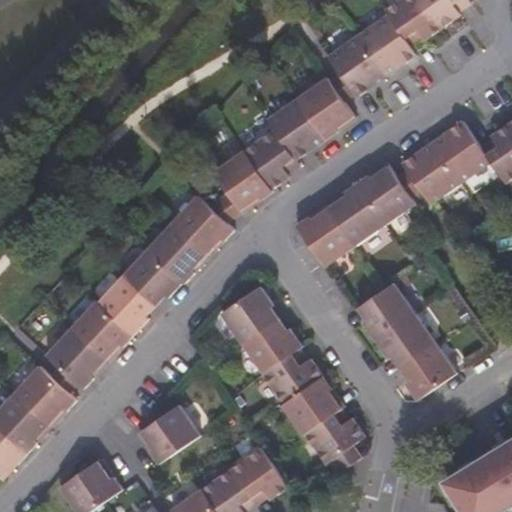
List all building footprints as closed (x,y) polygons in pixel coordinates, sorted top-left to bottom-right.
[(393,0),(379,11),(377,28),(393,52),(404,44),(409,51),(417,42),(436,29),(415,0),(393,0)] [(415,0),(436,29),(454,16),(451,12),(447,6),(455,0),(415,0)] [(455,0),(447,6),(451,12),(464,4),(461,0),(455,0)] [(377,28),(346,48),(374,90),(405,69),(398,59),(393,52),(377,28)] [(404,44),(393,52),(398,59),(409,51),(404,44)] [(330,88),(343,107),(345,110),(374,90),(346,48),(317,68),(330,88)] [(321,94),(334,113),(339,110),(343,107),(330,88),(325,91),(321,94)] [(318,90),(288,111),(316,152),(346,131),(334,113),(321,94),(318,90)] [(257,132),(265,143),(285,172),(286,173),(316,152),(288,111),(257,132)] [(511,157),(511,128),(498,138),(511,157)] [(449,196),(480,175),(476,169),(471,162),(460,147),(452,134),(421,156),(449,196)] [(496,198),(511,186),(511,157),(498,138),(477,152),(480,156),(485,163),(476,169),(480,175),(496,198)] [(265,143),(232,165),(261,202),(280,189),(274,179),(285,172),(265,143)] [(410,202),(420,216),(449,196),(421,156),(392,176),(396,182),(410,202)] [(485,163),(480,156),(471,162),(476,169),(485,163)] [(218,195),(239,222),(262,203),(261,202),(232,165),(208,183),(218,195)] [(274,179),(280,189),(291,181),(286,173),(285,172),(274,179)] [(375,237),(405,216),(400,208),(386,189),(376,175),(346,196),(375,237)] [(405,205),(410,202),(396,182),(391,186),(386,189),(400,208),(405,205)] [(375,237),(346,196),(317,216),(345,258),(375,237)] [(198,219),(215,235),(220,231),(229,223),(214,207),(207,212),(198,219)] [(186,208),(161,235),(198,269),(223,242),(215,235),(198,219),(186,208)] [(345,258),(317,216),(286,238),(315,279),(345,258)] [(161,235),(136,262),(171,294),(173,296),(198,269),(161,235)] [(136,262),(112,287),(147,320),(171,294),(136,262)] [(87,315),(122,347),(147,320),(112,287),(87,315)] [(384,296),(348,321),(356,332),(353,334),(366,353),(405,327),(384,296)] [(230,358),(267,333),(259,321),(262,319),(250,301),(210,328),(230,358)] [(61,341),(97,374),(122,347),(87,315),(86,314),(61,341)] [(425,357),(405,327),(366,353),(379,371),(381,369),(389,381),(425,357)] [(230,358),(251,388),(281,368),(287,364),(290,361),(277,343),(275,344),(267,333),(230,358)] [(49,380),(67,396),(73,401),(97,374),(61,341),(36,368),(49,380)] [(407,413),(446,387),(425,357),(389,381),(397,393),(395,395),(407,413)] [(289,379),(294,375),(287,364),(281,368),(289,379)] [(251,388),(272,418),(312,391),(299,372),(294,375),(289,379),(281,368),(251,388)] [(28,377),(3,405),(40,439),(65,412),(58,405),(41,389),(28,377)] [(41,389),(58,405),(63,400),(67,396),(49,380),(45,384),(41,389)] [(293,449),(294,448),(324,428),(330,424),(333,421),(312,391),(272,418),(293,449)] [(3,405),(0,407),(0,451),(15,465),(40,439),(3,405)] [(168,418),(127,446),(149,477),(190,449),(168,418)] [(331,439),(338,435),(330,424),(324,428),(331,439)] [(322,474),(341,461),(354,452),(341,433),(338,435),(331,439),(324,428),(294,448),(315,479),(322,474)] [(489,446),(438,480),(448,495),(446,497),(454,509),(458,507),(461,511),(470,511),(476,508),(479,511),(488,511),(511,495),(511,429),(499,439),(508,451),(498,459),(489,446)] [(0,451),(0,481),(15,465),(0,451)] [(258,511),(259,511),(277,500),(250,461),(221,482),(241,511),(253,503),(257,510),(258,511)] [(330,486),(349,473),(341,461),(322,474),(330,486)] [(58,511),(97,511),(111,502),(90,472),(50,499),(58,511)] [(239,511),(241,511),(221,482),(191,503),(197,511),(239,511)] [(197,511),(191,503),(177,511),(197,511)] [(241,511),(253,511),(257,510),(253,503),(241,511)]
